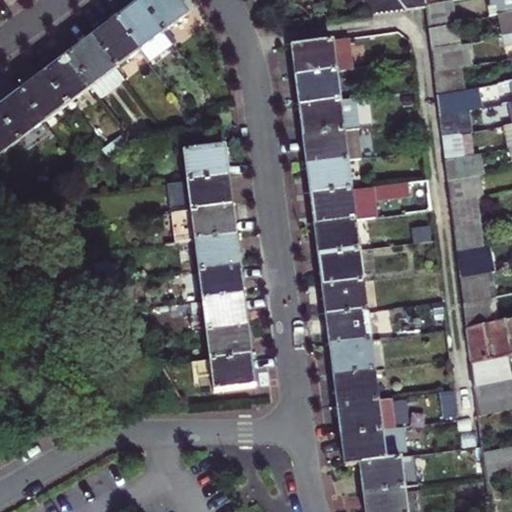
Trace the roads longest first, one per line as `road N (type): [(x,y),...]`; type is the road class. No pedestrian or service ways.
road 1 (residential): [(302,430),(253,78),(227,0)]
road 2 (residential): [(0,493),(103,436),(302,430)]
